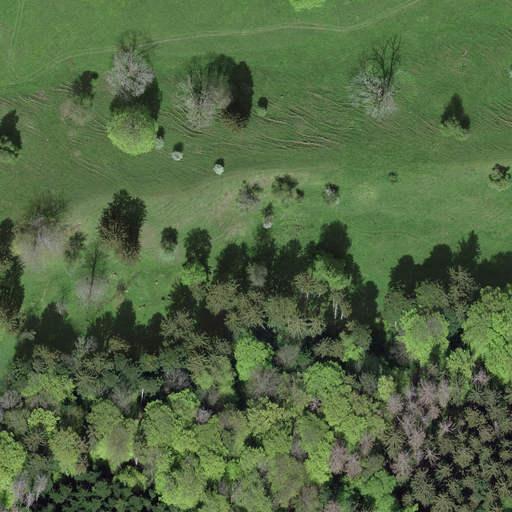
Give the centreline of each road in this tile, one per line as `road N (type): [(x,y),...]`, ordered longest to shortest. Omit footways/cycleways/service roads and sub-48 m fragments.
road 1 (track): [(0,66),(29,81),(79,53),(291,23),(351,29),(412,0)]
road 2 (track): [(0,469),(289,478),(342,490),(385,511)]
road 3 (track): [(511,366),(352,378),(190,336)]
